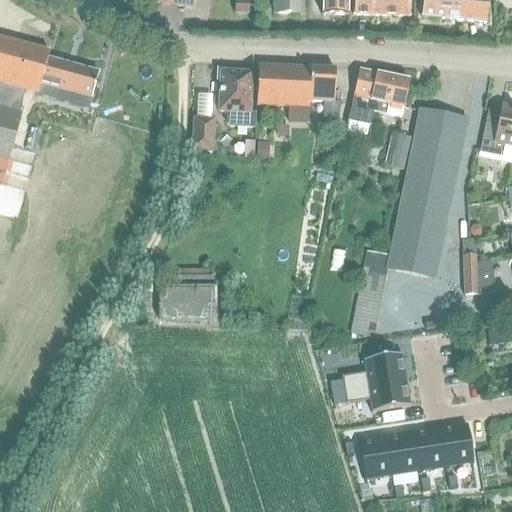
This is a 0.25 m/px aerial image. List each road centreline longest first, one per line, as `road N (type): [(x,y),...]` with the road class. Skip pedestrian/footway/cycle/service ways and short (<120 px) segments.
road 1 (track): [(185,48),(179,158),(165,197),(15,487),(10,511)]
road 2 (tertiary): [(511,63),(185,48),(82,0)]
